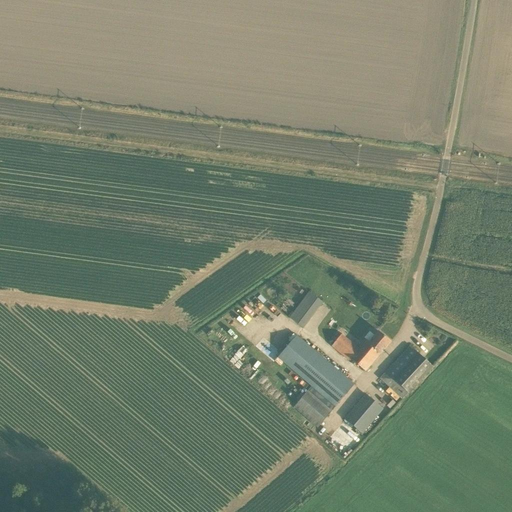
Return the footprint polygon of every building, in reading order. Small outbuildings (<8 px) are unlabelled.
[(294,332),(299,326),(303,328),(322,303),(309,292),(284,324),(294,332)] [(390,342),(378,331),(374,337),(369,342),(366,340),(357,350),(341,336),(331,347),(348,361),(349,359),(364,372),(390,342)] [(354,384),(297,335),(277,358),(330,404),(327,407),(308,391),(293,408),(317,428),(354,384)] [(404,398),(432,367),(410,346),(379,379),(403,400),(404,398)] [(383,409),(365,394),(344,419),(362,434),(383,409)]
